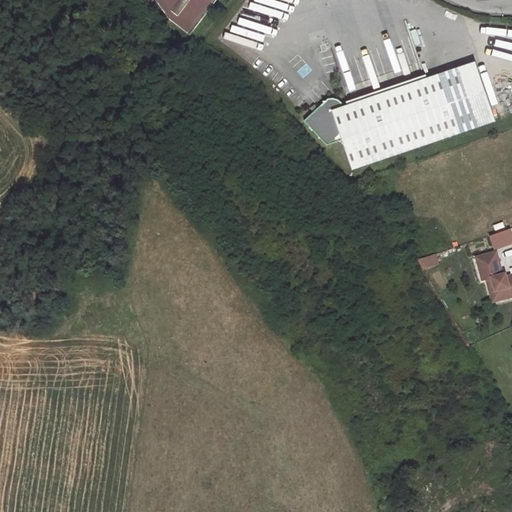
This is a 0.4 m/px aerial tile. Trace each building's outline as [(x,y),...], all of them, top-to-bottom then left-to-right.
[(190,35),(217,0),(155,0),(170,20),(190,35)] [(496,121),(476,62),(460,67),(480,127),(496,121)] [(480,127),(460,67),(344,106),(342,103),(340,101),(338,99),(334,98),(328,99),(318,108),(314,112),(304,121),(326,145),(342,140),(352,169),(480,127)] [(511,241),(511,238),(509,228),(490,234),(495,248),(511,241)] [(511,296),(511,279),(508,281),(506,277),(505,273),(503,274),(496,252),(476,258),(482,280),(487,279),(493,302),(511,296)] [(437,261),(434,253),(417,259),(422,266),(437,261)]
